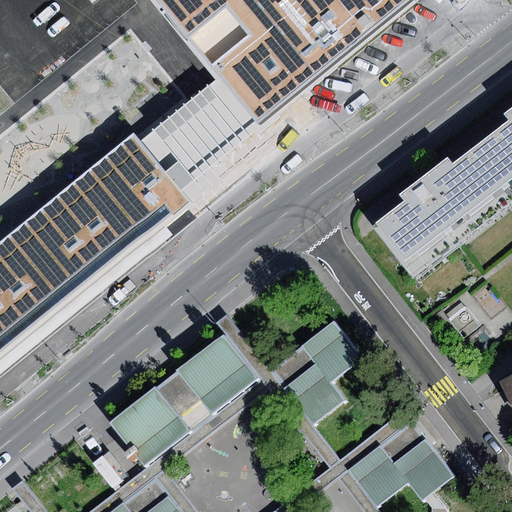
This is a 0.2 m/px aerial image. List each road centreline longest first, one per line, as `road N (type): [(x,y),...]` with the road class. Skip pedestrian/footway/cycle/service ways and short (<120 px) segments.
road 1 (secondary): [(298,210),(0,454)]
road 2 (residential): [(298,210),(511,483)]
road 3 (secondary): [(511,49),(298,210)]
